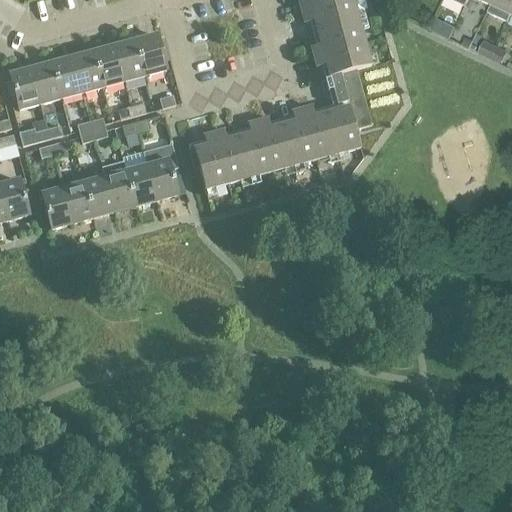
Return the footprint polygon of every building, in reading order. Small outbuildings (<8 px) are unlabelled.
[(206,194),(360,151),(355,132),(371,127),(356,72),(371,68),(352,0),(307,0),(308,3),(299,5),(305,26),(314,24),(321,47),(312,49),(317,69),(327,67),(339,111),(315,118),(313,109),(292,114),(295,123),(271,130),(269,121),(248,127),(251,136),(227,142),(224,133),(204,139),(207,148),(194,152),(206,194)] [(510,17),(511,13),(511,0),(493,0),(490,7),(487,14),(507,23),(510,17)] [(434,24),(428,35),(448,45),(454,34),(434,24)] [(135,44),(144,80),(166,74),(156,38),(135,44)] [(461,47),(467,50),(470,42),(464,39),(461,47)] [(478,55),(489,61),(495,48),(484,43),(478,55)] [(113,50),(123,85),(144,80),(135,44),(113,50)] [(499,65),(505,53),(495,48),(489,61),(499,65)] [(123,85),(113,50),(93,55),(102,91),(123,85)] [(102,91),(93,55),(71,61),(81,97),(102,91)] [(81,97),(71,61),(51,67),(60,103),(81,97)] [(60,103),(51,67),(30,73),(40,108),(60,103)] [(40,108),(30,73),(9,78),(19,114),(40,108)] [(160,102),(163,112),(176,108),(173,99),(160,102)] [(132,111),(134,120),(147,117),(144,107),(132,111)] [(134,120),(132,111),(119,114),(122,124),(134,120)] [(9,122),(0,124),(0,135),(11,132),(9,122)] [(93,135),(105,131),(103,122),(90,125),(93,135)] [(136,126),(138,136),(151,132),(148,123),(136,126)] [(78,129),(80,138),(93,135),(90,125),(78,129)] [(138,136),(136,126),(123,130),(126,139),(138,136)] [(60,130),(47,133),(50,143),(63,139),(60,130)] [(105,131),(93,135),(95,144),(108,140),(105,131)] [(19,136),(23,151),(50,143),(47,133),(35,136),(34,132),(19,136)] [(93,135),(80,138),(83,147),(95,144),(93,135)] [(0,141),(0,152),(16,148),(13,138),(0,141)] [(65,145),(52,149),(54,158),(67,155),(65,145)] [(146,169),(156,205),(178,199),(171,174),(179,172),(172,148),(144,155),(147,169),(146,169)] [(54,158),(52,149),(39,152),(42,162),(54,158)] [(102,171),(104,180),(114,216),(135,211),(125,175),(123,165),(102,171)] [(156,205),(146,169),(125,175),(135,211),(156,205)] [(185,197),(179,172),(171,174),(178,199),(185,197)] [(83,186),(93,222),(114,216),(104,180),(83,186)] [(19,183),(0,188),(0,197),(7,225),(29,219),(19,183)] [(62,192),(72,228),(93,222),(83,186),(62,192)] [(72,228),(62,192),(42,197),(51,233),(72,228)]
